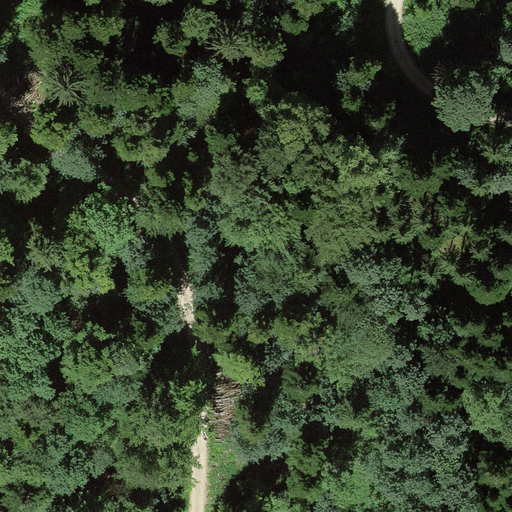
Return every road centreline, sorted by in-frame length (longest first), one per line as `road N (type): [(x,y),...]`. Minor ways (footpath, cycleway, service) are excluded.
road 1 (track): [(345,511),(298,223),(184,0)]
road 2 (track): [(0,94),(147,213),(174,258),(200,387),(197,511)]
road 3 (track): [(393,0),(394,39),(412,76),(453,106),(511,121)]
